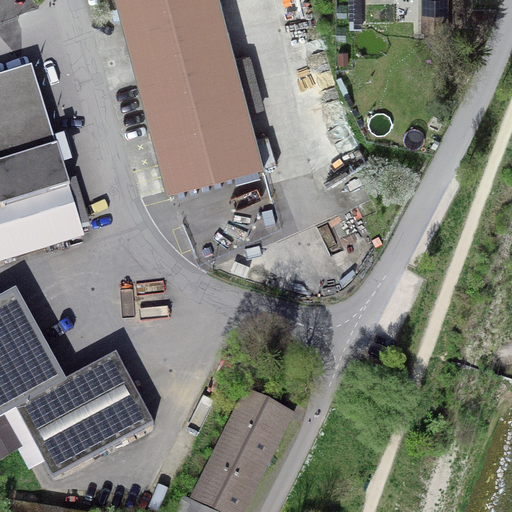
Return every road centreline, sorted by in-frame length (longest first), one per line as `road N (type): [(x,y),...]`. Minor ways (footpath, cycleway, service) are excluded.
road 1 (residential): [(69,0),(126,199),(159,248),(218,296),(348,339)]
road 2 (track): [(511,110),(367,511)]
road 3 (residential): [(511,10),(474,104),(348,339)]
road 4 (residential): [(348,339),(269,511)]
